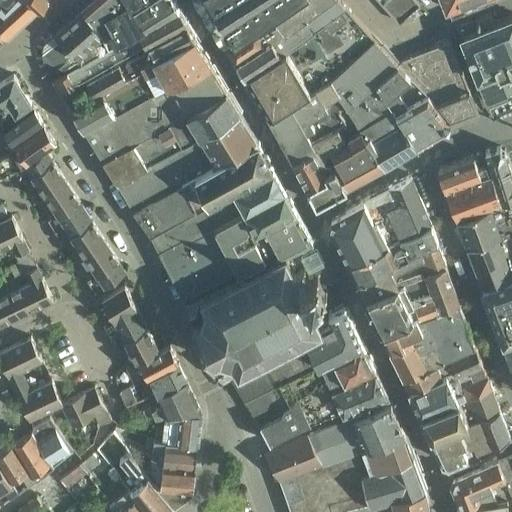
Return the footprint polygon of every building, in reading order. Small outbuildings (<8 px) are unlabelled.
[(0,0),(0,31),(3,34),(40,0),(0,0)] [(93,17),(120,0),(90,0),(83,7),(92,18),(93,17)] [(180,5),(176,0),(120,0),(93,17),(96,22),(108,46),(180,5)] [(200,0),(226,43),(288,0),(200,0)] [(288,0),(226,43),(237,60),(246,75),(270,118),(329,78),(331,76),(374,36),(341,0),(288,0)] [(404,0),(384,0),(381,2),(390,12),(404,0)] [(404,0),(390,12),(399,22),(419,4),(415,0),(404,0)] [(79,63),(61,73),(53,78),(60,90),(147,42),(150,41),(188,20),(180,5),(108,46),(79,63)] [(108,46),(96,22),(93,17),(92,18),(83,7),(55,31),(75,54),(74,56),(79,63),(108,46)] [(461,34),(478,77),(481,78),(479,81),(489,103),(511,91),(511,13),(493,21),(490,11),(478,16),(458,24),(462,33),(461,34)] [(72,109),(89,99),(128,78),(125,71),(196,33),(188,20),(150,41),(147,42),(60,90),(72,109)] [(42,48),(61,73),(79,63),(74,56),(75,54),(55,31),(50,36),(44,43),(42,48)] [(84,128),(171,82),(211,60),(196,33),(125,71),(128,78),(89,99),(72,109),(84,128)] [(339,91),(336,93),(346,105),(363,130),(386,163),(391,160),(418,144),(376,82),(398,61),(374,36),(331,76),(339,91)] [(427,93),(447,117),(476,105),(449,39),(402,58),(402,59),(398,62),(427,93)] [(211,60),(171,82),(84,128),(104,159),(228,87),(211,60)] [(376,82),(418,144),(448,127),(450,119),(449,119),(447,117),(427,93),(398,62),(398,61),(376,82)] [(0,123),(33,103),(15,74),(0,84),(0,123)] [(334,128),(337,126),(345,121),(339,111),(346,105),(336,93),(339,91),(331,76),(329,78),(270,118),(293,160),(316,148),(312,141),(334,128)] [(241,109),(228,87),(104,159),(119,183),(139,172),(144,166),(150,162),(182,144),(183,146),(203,135),(201,132),(241,109)] [(33,103),(0,123),(0,129),(7,143),(44,121),(33,103)] [(182,144),(150,162),(144,166),(139,172),(119,183),(134,207),(258,139),(241,109),(201,132),(203,135),(183,146),(182,144)] [(0,176),(15,169),(28,161),(28,160),(46,148),(56,142),(44,121),(8,143),(12,151),(0,157),(0,176)] [(316,148),(293,160),(316,202),(347,185),(334,163),(339,160),(333,148),(343,143),(340,138),(344,136),(337,126),(334,128),(312,141),(316,148)] [(363,130),(343,143),(333,148),(339,160),(334,163),(347,185),(386,163),(363,130)] [(134,207),(151,232),(273,165),(258,139),(134,207)] [(485,150),(491,170),(500,201),(511,196),(511,169),(505,149),(500,146),(485,150)] [(46,148),(28,160),(28,161),(15,169),(23,181),(26,178),(51,216),(48,219),(62,241),(66,239),(90,277),(87,279),(95,291),(126,270),(46,148)] [(439,170),(445,187),(488,171),(482,151),(474,154),(440,167),(439,170)] [(151,232),(156,242),(176,232),(180,240),(192,234),(193,235),(284,186),(273,165),(151,232)] [(445,187),(456,217),(490,205),(490,206),(501,201),(500,201),(491,170),(488,171),(445,187)] [(370,196),(367,197),(376,214),(371,216),(374,222),(377,221),(387,242),(399,237),(410,233),(431,224),(410,175),(370,196)] [(238,269),(240,273),(310,239),(312,238),(310,236),(306,238),(283,192),(286,190),(284,186),(193,235),(192,234),(180,240),(176,232),(156,242),(185,295),(238,269)] [(456,217),(467,245),(507,230),(508,231),(511,229),(511,196),(500,201),(501,201),(490,206),(490,205),(456,217)] [(330,224),(348,259),(387,242),(377,221),(374,222),(371,216),(376,214),(367,197),(363,199),(349,207),(332,217),(330,224)] [(12,214),(0,220),(0,248),(11,243),(16,253),(28,248),(16,223),(20,221),(16,213),(12,215),(12,214)] [(365,295),(399,280),(427,270),(445,262),(438,241),(431,224),(410,233),(399,237),(387,242),(348,259),(347,260),(365,295)] [(467,245),(483,286),(511,275),(511,229),(508,231),(507,230),(467,245)] [(240,273),(185,301),(222,379),(324,328),(316,309),(321,307),(322,309),(325,307),(325,303),(324,301),(323,302),(319,295),(325,292),(326,294),(327,293),(326,291),(328,289),(327,287),(325,288),(318,275),(320,273),(319,270),(316,272),(314,270),(313,270),(314,273),(308,276),(304,268),(307,267),(307,265),(309,268),(317,264),(309,248),(313,246),(310,239),(240,273)] [(31,254),(9,265),(15,276),(25,271),(30,281),(9,291),(20,314),(53,298),(53,297),(56,296),(53,288),(49,290),(37,265),(31,254)] [(365,295),(381,328),(420,311),(421,315),(459,300),(445,262),(427,270),(399,280),(365,295)] [(511,275),(483,286),(503,339),(511,335),(511,275)] [(119,344),(130,364),(159,349),(125,284),(96,300),(107,320),(103,322),(115,345),(119,344)] [(0,323),(20,314),(9,291),(0,295),(0,323)] [(380,328),(390,347),(415,336),(416,338),(458,322),(459,325),(467,321),(459,300),(421,315),(420,311),(381,328),(380,328)] [(232,375),(245,398),(279,381),(333,355),(363,341),(345,303),(329,310),(332,316),(321,321),(324,328),(232,375)] [(390,347),(403,375),(449,354),(475,342),(467,321),(459,325),(458,322),(416,338),(415,336),(390,347)] [(511,335),(503,339),(511,363),(511,335)] [(0,350),(0,356),(14,385),(25,379),(21,369),(42,358),(31,336),(0,350)] [(325,375),(331,387),(376,367),(363,341),(333,355),(339,366),(336,367),(338,371),(332,374),(330,372),(325,375)] [(449,354),(455,368),(459,380),(486,369),(475,342),(449,354)] [(134,382),(150,376),(154,374),(179,363),(170,344),(159,349),(130,364),(126,366),(134,382)] [(403,375),(409,388),(455,368),(449,354),(403,375)] [(150,376),(153,382),(144,386),(149,398),(150,398),(188,381),(179,363),(154,374),(150,376)] [(387,390),(376,367),(331,387),(325,375),(325,374),(316,379),(318,382),(290,403),(284,407),(281,413),(259,423),(270,442),(290,431),(342,408),(344,410),(387,390)] [(409,388),(421,414),(465,395),(465,394),(459,380),(455,368),(409,388)] [(459,380),(465,394),(491,385),(486,369),(459,380)] [(30,418),(62,402),(63,401),(63,400),(52,379),(30,389),(25,379),(14,385),(30,418)] [(146,418),(165,416),(171,415),(187,410),(202,412),(188,381),(150,398),(152,402),(141,407),(146,418)] [(245,398),(259,423),(281,413),(284,407),(290,403),(279,381),(245,398)] [(119,389),(126,405),(127,404),(129,403),(133,401),(137,400),(130,384),(119,389)] [(63,401),(62,402),(72,423),(94,413),(99,424),(111,418),(95,385),(63,400),(63,401)] [(431,435),(459,424),(500,407),(491,385),(465,394),(465,395),(421,414),(431,435)] [(265,451),(279,477),(280,477),(280,476),(405,432),(391,399),(266,450),(265,451)] [(500,407),(459,424),(471,452),(490,444),(510,435),(500,407)] [(158,425),(156,439),(198,445),(202,412),(187,410),(171,415),(165,416),(163,426),(158,425)] [(37,432),(34,434),(52,462),(71,446),(61,433),(50,415),(33,424),(33,425),(41,421),(47,429),(40,435),(37,432)] [(459,424),(431,435),(443,461),(448,462),(471,452),(459,424)] [(32,430),(13,443),(32,473),(42,466),(45,472),(54,465),(52,462),(34,434),(32,430)] [(279,477),(287,499),(366,471),(414,456),(405,432),(280,476),(280,477),(279,477)] [(153,458),(165,462),(178,464),(178,466),(195,468),(198,445),(156,439),(153,458)] [(13,443),(0,451),(0,465),(10,481),(21,474),(25,481),(22,483),(25,488),(36,479),(32,473),(13,443)] [(497,456),(496,456),(511,489),(511,488),(511,495),(508,498),(509,510),(511,508),(511,450),(497,457),(497,456)] [(140,483),(131,490),(147,511),(168,511),(174,508),(163,494),(129,451),(120,458),(140,483)] [(94,452),(80,463),(69,472),(61,478),(67,487),(76,480),(77,481),(88,473),(86,470),(100,460),(94,452)] [(287,499),(291,511),(335,511),(391,497),(426,488),(414,456),(366,471),(287,499)] [(508,495),(508,498),(511,495),(511,488),(511,489),(496,456),(453,475),(451,481),(461,507),(466,505),(508,495)] [(171,488),(163,494),(174,508),(191,494),(195,468),(178,466),(178,464),(165,462),(163,483),(165,485),(171,487),(171,488)] [(0,465),(0,492),(4,490),(10,499),(18,494),(10,481),(0,465)] [(111,503),(117,511),(118,511),(147,511),(131,490),(130,488),(111,503)] [(391,497),(394,511),(430,511),(426,488),(391,497)] [(508,495),(466,505),(466,511),(511,511),(511,508),(509,510),(508,498),(508,495)] [(17,511),(36,511),(45,505),(38,496),(17,511)] [(335,511),(394,511),(391,497),(335,511)]
